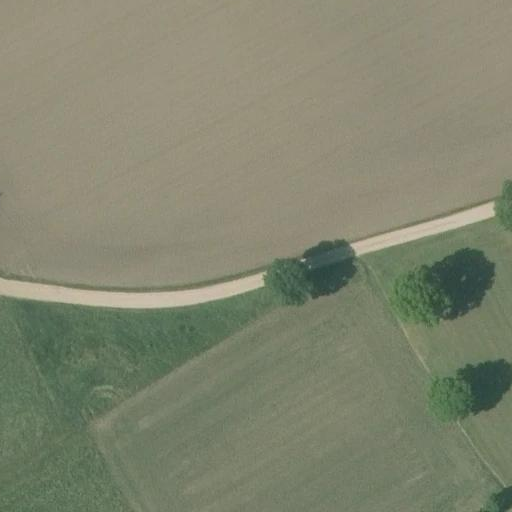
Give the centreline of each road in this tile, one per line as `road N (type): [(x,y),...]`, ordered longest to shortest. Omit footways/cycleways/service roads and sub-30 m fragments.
road 1 (track): [(0,284),(166,302),(358,248)]
road 2 (track): [(358,248),(511,203)]
